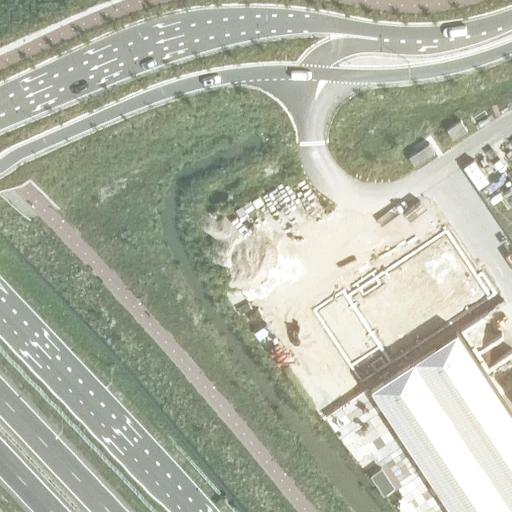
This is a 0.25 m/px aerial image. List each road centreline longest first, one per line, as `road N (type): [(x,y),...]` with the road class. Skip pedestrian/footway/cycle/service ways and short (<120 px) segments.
road 1 (tertiary): [(371,35),(316,24),(218,25),(0,105)]
road 2 (unclassified): [(302,73),(311,148),(323,177),(352,196),(386,199),(412,187),(511,121)]
road 3 (tertiary): [(0,159),(176,86),(302,73)]
road 4 (trunk): [(193,511),(0,311)]
road 5 (tertiary): [(302,73),(408,74),(511,46)]
road 6 (trunk): [(110,511),(0,395)]
road 7 (tertiary): [(511,16),(444,33),(371,35)]
